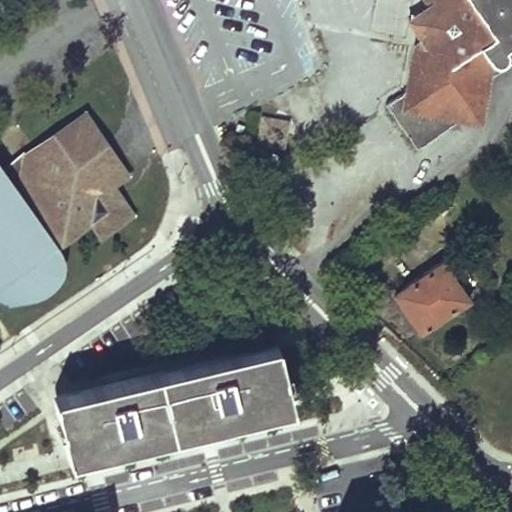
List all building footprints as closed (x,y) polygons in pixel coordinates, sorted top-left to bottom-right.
[(424,78),(409,88),(387,103),(389,106),(511,20),(511,0),(437,0),(447,13),(443,39),(429,48),(424,78)] [(417,45),(409,88),(424,78),(429,48),(443,39),(447,13),(437,0),(422,0),(406,17),(417,45)] [(511,20),(389,106),(417,147),(483,103),(492,61),(494,62),(496,63),(497,63),(500,64),(502,63),(504,62),(506,61),(507,59),(509,58),(511,58),(511,20)] [(84,114),(1,171),(0,169),(0,304),(11,307),(25,306),(39,302),(51,296),(60,288),(65,279),(66,269),(64,260),(59,251),(88,230),(98,245),(135,218),(113,188),(128,178),(84,114)] [(284,151),(290,121),(261,115),(255,145),(284,151)] [(468,298),(442,260),(394,293),(408,316),(420,308),(430,324),(468,298)] [(430,324),(420,308),(408,316),(419,332),(430,324)] [(251,417),(290,407),(275,345),(54,398),(70,461),(133,446),(251,417)]
